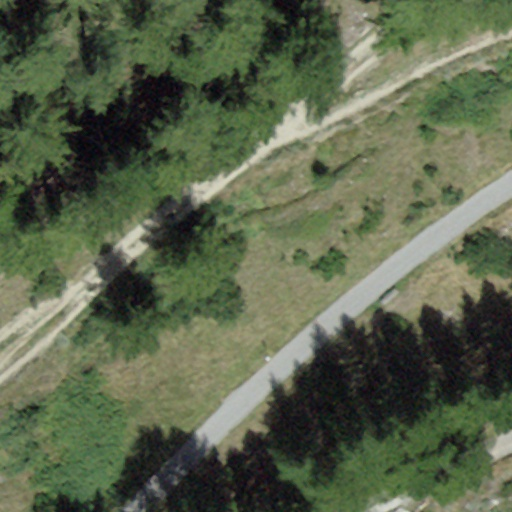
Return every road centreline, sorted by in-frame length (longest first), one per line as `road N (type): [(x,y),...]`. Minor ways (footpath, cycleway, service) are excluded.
road 1 (track): [(427,0),(364,28),(275,145),(199,197),(0,368)]
road 2 (residential): [(132,511),(211,428),(414,250),(511,181)]
